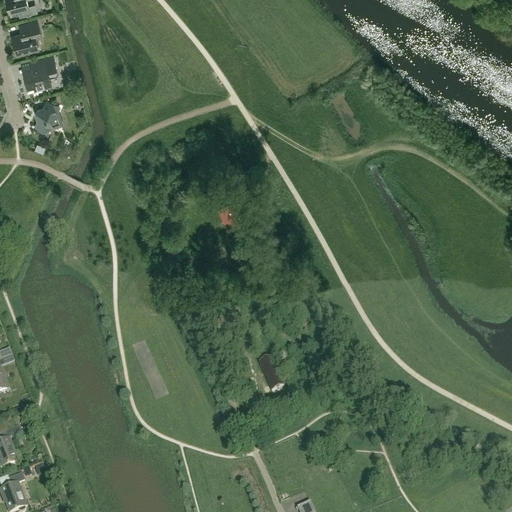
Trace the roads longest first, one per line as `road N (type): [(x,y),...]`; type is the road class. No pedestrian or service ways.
road 1 (track): [(236,98),(321,159),(408,139),(511,205)]
road 2 (track): [(321,159),(351,190),(429,324),(511,385)]
